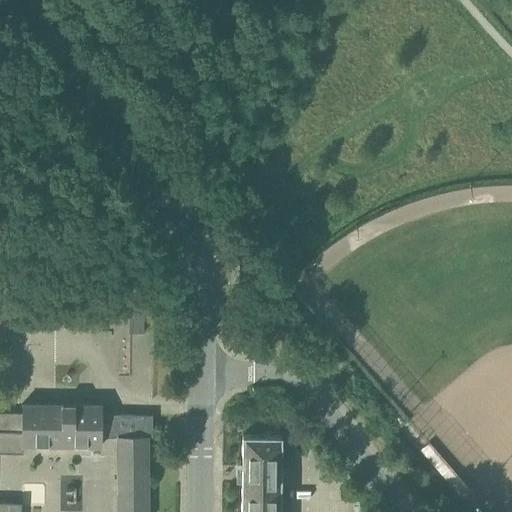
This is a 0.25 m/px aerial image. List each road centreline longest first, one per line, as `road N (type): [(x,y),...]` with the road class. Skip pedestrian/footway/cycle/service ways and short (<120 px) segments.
road 1 (residential): [(201,373),(194,247),(98,103)]
road 2 (unclassified): [(398,511),(297,380),(201,373)]
road 3 (residential): [(199,511),(201,373)]
road 4 (unclassified): [(98,103),(24,0)]
